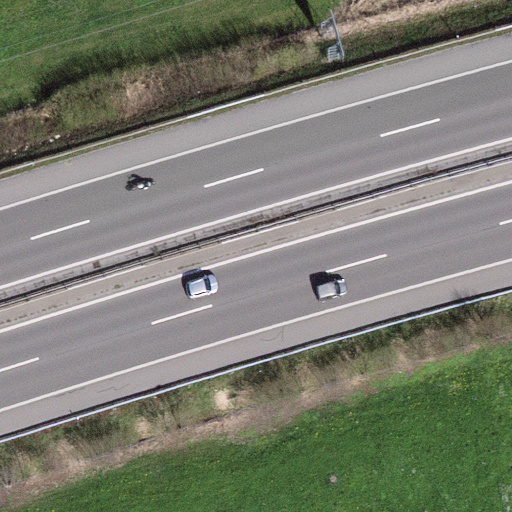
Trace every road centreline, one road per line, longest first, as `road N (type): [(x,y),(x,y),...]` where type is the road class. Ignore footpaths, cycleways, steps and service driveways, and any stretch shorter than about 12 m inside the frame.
road 1 (motorway): [(0,373),(511,223)]
road 2 (motorway): [(511,99),(0,246)]
